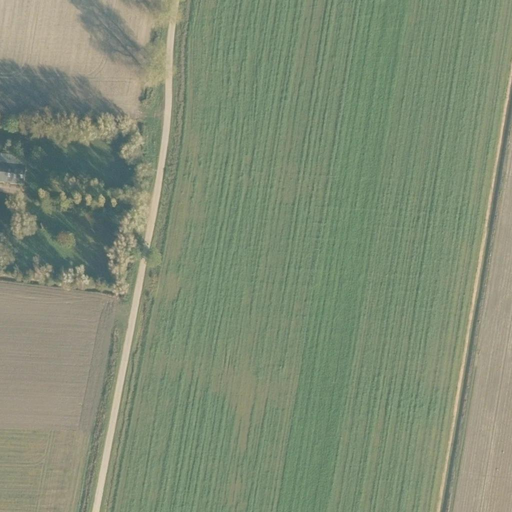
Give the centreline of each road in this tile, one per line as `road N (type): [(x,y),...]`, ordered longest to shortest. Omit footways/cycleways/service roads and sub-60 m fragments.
road 1 (unclassified): [(96,511),(169,125),(176,0)]
road 2 (track): [(152,213),(0,196)]
